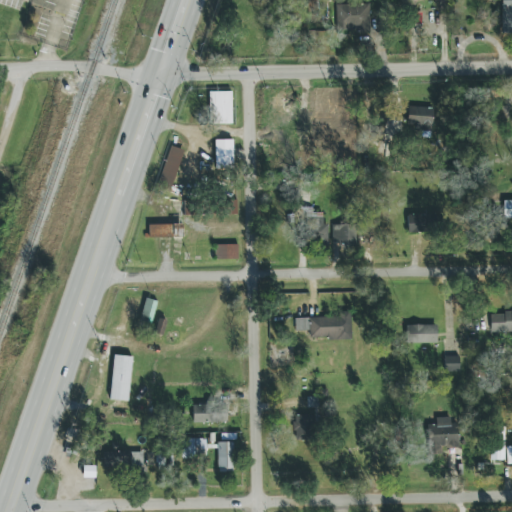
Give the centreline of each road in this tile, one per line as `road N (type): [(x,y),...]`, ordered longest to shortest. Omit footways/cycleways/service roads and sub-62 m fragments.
road 1 (primary): [(7,511),(186,0)]
road 2 (residential): [(511,495),(11,501)]
road 3 (residential): [(256,511),(247,75)]
road 4 (residential): [(511,268),(90,281)]
road 5 (tertiary): [(511,68),(161,77)]
road 6 (residential): [(161,77),(91,67),(0,69)]
